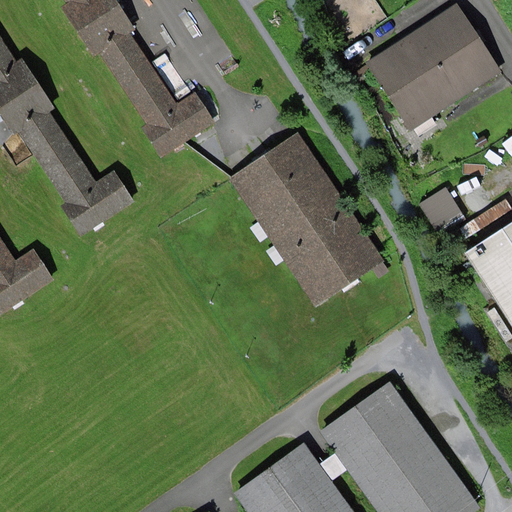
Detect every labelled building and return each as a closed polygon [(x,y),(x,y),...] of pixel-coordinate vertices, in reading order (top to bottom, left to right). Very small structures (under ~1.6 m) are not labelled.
[(59,0),(163,158),(207,129),(191,105),(177,115),(102,0),(59,0)] [(368,72),(406,133),(493,78),(455,17),(368,72)] [(0,110),(83,238),(127,210),(111,186),(97,195),(0,45),(0,110)] [(293,142),(229,187),(316,308),(380,263),(293,142)] [(511,228),(465,260),(511,330),(511,228)] [(0,308),(4,315),(48,286),(33,262),(18,272),(0,243),(0,308)] [(389,386),(320,435),(334,456),(346,472),(374,511),(477,511),(479,511),(389,386)] [(303,446),(233,497),(244,511),(351,511),(330,483),(318,467),(303,446)] [(346,472),(334,456),(318,467),(330,483),(346,472)]
